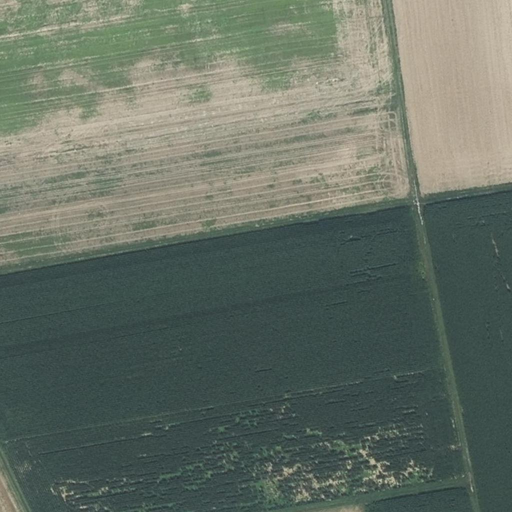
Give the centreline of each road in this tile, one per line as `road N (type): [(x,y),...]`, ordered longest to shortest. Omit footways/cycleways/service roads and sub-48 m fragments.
road 1 (track): [(483,511),(422,194),(401,0)]
road 2 (track): [(511,180),(0,262)]
road 3 (track): [(476,474),(258,511)]
